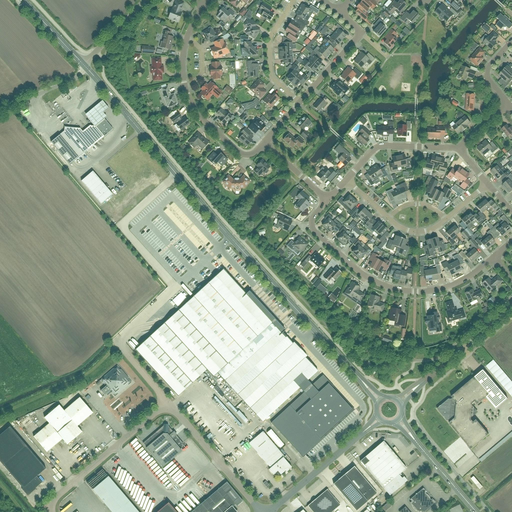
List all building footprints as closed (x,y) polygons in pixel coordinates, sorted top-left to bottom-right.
[(362,0),(360,3),(368,10),(370,7),(373,9),(377,4),(371,0),(370,0),(368,2),(365,0),(362,0)] [(394,2),(387,10),(392,14),(394,12),(398,15),(400,13),(403,10),(402,9),(406,5),(400,0),(397,4),(394,2)] [(458,11),(462,6),(459,3),(461,0),(452,0),(454,1),(454,2),(451,5),(458,11)] [(180,12),(183,4),(176,1),(173,9),(172,9),(168,19),(178,23),(182,13),(180,12)] [(269,21),(273,15),(269,12),(271,9),(263,3),(259,9),(260,9),(257,14),(269,21)] [(364,21),(367,17),(366,16),(368,14),(370,12),(368,10),(360,3),(356,7),(358,9),(355,12),(364,21)] [(299,10),(310,17),(313,12),(317,14),(319,11),(311,5),(308,9),(302,5),(299,10)] [(451,12),(442,5),(437,11),(440,14),(439,15),(440,16),(440,17),(439,18),(440,19),(441,20),(442,21),(444,20),(447,22),(450,18),(453,15),(456,17),(458,15),(453,10),(451,12)] [(227,12),(223,8),(218,13),(219,14),(217,17),(220,20),(223,18),(225,20),(228,16),(230,18),(234,14),(229,10),(227,12)] [(243,8),(238,14),(242,17),(247,12),(243,8)] [(307,22),(310,17),(299,10),(295,15),(300,18),(298,21),(306,26),(307,26),(309,23),(307,22)] [(419,16),(413,11),(409,15),(406,13),(400,19),(406,24),(409,21),(412,24),(419,16)] [(503,17),(500,14),(497,18),(500,21),(496,25),(501,30),(503,27),(504,28),(504,29),(504,30),(505,30),(506,30),(506,29),(506,28),(507,27),(509,30),(511,26),(511,24),(509,22),(510,20),(505,16),(503,17)] [(254,39),(259,30),(253,26),(254,23),(248,19),(245,23),(250,26),(247,31),(247,32),(248,34),(247,34),(254,39)] [(379,37),(386,29),(382,26),(384,23),(379,19),(373,26),(376,28),(373,32),(379,37)] [(302,32),(306,26),(298,21),(296,24),(291,22),(288,27),(300,34),(302,32)] [(226,32),(231,27),(227,22),(221,27),(226,32)] [(326,38),(332,44),(334,42),(338,45),(346,36),(342,33),(344,30),(337,24),(335,26),(338,29),(330,38),(328,36),(326,38)] [(484,25),(481,30),(486,34),(490,29),(484,25)] [(215,36),(212,30),(212,29),(211,28),(210,27),(208,28),(208,30),(202,33),(207,41),(209,40),(211,44),(218,39),(216,36),(215,36)] [(294,42),(300,34),(288,27),(285,32),(289,34),(287,38),(294,42)] [(391,49),(393,46),(392,45),(396,40),(393,38),(396,34),(391,30),(384,37),(387,40),(384,43),(389,48),(391,49)] [(171,46),(173,37),(169,36),(170,33),(164,31),(163,35),(164,35),(162,42),(161,42),(159,47),(170,50),(171,46)] [(317,34),(314,31),(308,38),(311,41),(317,34)] [(494,42),(499,37),(493,32),(489,37),(483,43),(491,50),(496,44),(494,42)] [(332,44),(326,38),(325,38),(321,42),(324,45),(320,49),(317,47),(313,51),(320,58),(322,55),(326,58),(334,50),(330,46),(332,44)] [(224,45),(222,40),(215,43),(217,47),(211,50),(212,52),(211,52),(211,53),(212,55),(213,55),(214,58),(219,56),(219,57),(222,56),(222,55),(228,53),(225,44),(224,45)] [(251,46),(251,42),(244,43),(244,48),(241,48),(242,57),(249,56),(257,56),(257,47),(253,47),(253,46),(251,46)] [(289,53),(289,50),(292,50),(292,43),(282,43),(283,48),(278,48),(279,54),(289,53)] [(141,54),(155,55),(155,49),(151,48),(151,47),(142,46),(141,54)] [(482,56),(484,53),(479,48),(475,52),(476,53),(469,59),(477,66),(483,59),(481,57),(482,55),(482,56)] [(318,60),(320,58),(313,51),(309,56),(311,58),(309,60),(307,58),(305,60),(303,62),(301,65),(308,71),(310,69),(314,72),(322,63),(318,60)] [(289,53),(279,54),(279,60),(283,60),(283,64),(293,63),(292,53),(289,53)] [(365,56),(361,53),(358,56),(359,57),(354,62),(361,68),(366,62),(369,65),(375,59),(368,53),(365,56)] [(161,67),(160,59),(152,59),(152,67),(150,67),(150,73),(152,73),(152,80),(162,80),(161,71),(163,71),(163,67),(161,67)] [(255,65),(254,61),(247,62),(247,69),(248,69),(248,77),(257,76),(257,70),(258,70),(258,65),(255,65)] [(299,63),(297,61),(287,72),(290,75),(286,79),(289,81),(290,83),(298,75),(295,72),(298,69),(296,67),(299,63)] [(219,66),(219,62),(212,63),(212,67),(210,67),(210,76),(212,76),(212,79),(220,79),(220,75),(222,75),(221,72),(222,72),(223,72),(223,70),(222,69),(221,69),(221,66),(219,66)] [(476,72),(470,70),(470,69),(462,66),(461,71),(461,70),(460,73),(459,75),(457,76),(457,77),(457,79),(459,80),(461,79),(461,77),(466,79),(467,76),(469,77),(473,79),(476,72)] [(503,71),(511,78),(511,76),(511,69),(511,70),(507,66),(503,70),(503,71)] [(352,72),(348,68),(345,71),(345,72),(341,77),(348,83),(354,77),(357,80),(362,75),(355,68),(352,72)] [(511,78),(503,71),(499,75),(502,78),(498,82),(501,85),(502,84),(503,85),(501,87),(503,90),(511,80),(511,78)] [(298,75),(290,83),(292,84),(293,84),(295,87),(299,83),(301,85),(308,79),(303,74),(300,77),(298,75)] [(359,81),(362,84),(367,78),(364,76),(359,81)] [(261,98),(266,92),(261,88),(264,85),(258,80),(250,90),(255,95),(256,94),(261,98)] [(349,89),(340,81),(337,84),(335,82),(330,88),(334,91),(333,92),(338,96),(341,92),(344,94),(349,89)] [(206,84),(201,89),(203,91),(200,94),(202,96),(201,97),(201,98),(203,99),(204,99),(205,98),(207,100),(213,94),(217,98),(222,93),(217,89),(218,89),(211,83),(211,82),(208,86),(206,84)] [(170,96),(168,90),(167,87),(162,89),(165,98),(164,98),(167,107),(177,104),(174,95),(170,96)] [(279,99),(274,94),(271,97),(269,94),(263,101),(271,108),(274,105),(276,106),(278,103),(277,101),(279,99)] [(474,99),(474,94),(466,94),(465,110),(473,110),(474,104),(473,104),(474,99)] [(331,103),(325,97),(322,100),(320,99),(313,107),(318,111),(321,108),(323,110),(325,110),(331,103)] [(109,110),(102,102),(85,116),(95,128),(107,119),(103,115),(109,110)] [(224,113),(220,109),(216,114),(220,117),(218,119),(224,125),(229,119),(232,122),(233,122),(235,119),(235,118),(233,116),(232,116),(231,117),(225,112),(224,113)] [(182,120),(180,118),(181,117),(178,113),(169,118),(173,123),(175,122),(176,124),(181,131),(185,128),(184,128),(189,124),(185,117),(182,120)] [(303,129),(310,122),(304,117),(297,124),(303,129)] [(359,121),(363,126),(367,122),(362,117),(359,121)] [(462,132),(468,127),(467,126),(470,123),(465,117),(452,127),(458,134),(461,131),(462,132)] [(96,144),(113,130),(105,120),(96,127),(91,127),(90,126),(85,131),(83,132),(80,129),(65,128),(64,132),(51,143),(70,166),(96,144)] [(255,123),(253,122),(248,128),(255,134),(259,130),(261,131),(265,126),(258,120),(255,123)] [(242,129),(244,127),(237,121),(235,123),(242,129)] [(381,128),(377,128),(377,135),(382,135),(382,136),(388,136),(388,134),(392,134),(392,122),(388,122),(388,127),(381,127),(381,128)] [(406,130),(410,130),(411,122),(406,122),(406,126),(398,125),(398,137),(406,137),(406,130)] [(509,128),(506,125),(501,129),(504,133),(502,135),(505,139),(507,136),(508,137),(511,135),(511,136),(511,126),(509,128)] [(371,134),(363,127),(358,133),(358,134),(355,137),(364,145),(369,140),(367,138),(371,134)] [(444,128),(436,127),(436,129),(427,129),(427,137),(434,138),(434,137),(436,137),(436,138),(439,138),(439,135),(444,135),(444,128)] [(247,146),(252,141),(248,136),(250,133),(245,128),(240,133),(242,135),(238,140),(242,143),(243,143),(247,146)] [(202,150),(208,143),(197,133),(188,143),(194,148),(197,145),(202,150)] [(307,141),(311,137),(307,133),(303,138),(307,141)] [(295,140),(289,134),(283,140),(292,148),(295,145),(299,148),(304,142),(298,137),(295,140)] [(489,145),(486,141),(477,148),(483,156),(490,150),(493,153),(498,149),(492,142),(489,145)] [(339,145),(334,150),(337,153),(338,153),(341,155),(341,156),(338,159),(345,166),(351,160),(348,158),(344,155),(347,152),(339,145)] [(217,157),(216,156),(216,155),(213,152),(207,160),(212,164),(212,163),(215,165),(217,163),(222,167),(228,160),(220,153),(217,157)] [(410,160),(405,161),(404,155),(398,156),(401,167),(405,166),(406,169),(412,167),(410,160)] [(394,165),(390,165),(391,173),(397,171),(397,168),(401,167),(398,156),(392,158),(394,165)] [(430,162),(426,160),(424,168),(431,170),(432,167),(435,168),(438,157),(432,156),(430,162)] [(447,166),(446,166),(443,165),(444,159),(438,157),(435,168),(434,171),(438,172),(445,174),(447,166)] [(494,176),(503,168),(500,164),(503,161),(501,158),(492,166),(494,168),(491,171),(492,171),(491,172),(494,176)] [(266,174),(268,171),(268,170),(267,169),(270,167),(262,160),(256,166),(258,167),(254,171),(259,176),(263,172),(265,174),(266,174)] [(371,169),(378,178),(381,176),(382,179),(387,175),(388,176),(390,175),(386,166),(383,168),(384,169),(380,171),(376,165),(371,169)] [(455,173),(451,170),(447,177),(451,180),(453,177),(457,180),(464,171),(459,168),(455,173)] [(507,172),(503,168),(494,176),(497,180),(498,179),(500,178),(502,180),(510,173),(508,171),(507,172)] [(328,172),(325,169),(318,177),(323,181),(326,178),(329,182),(336,174),(330,169),(328,172)] [(370,178),(367,180),(371,186),(374,184),(375,185),(380,182),(378,178),(371,169),(366,172),(370,178)] [(101,204),(112,194),(93,171),(81,181),(101,204)] [(464,171),(457,180),(462,184),(460,187),(464,190),(470,182),(469,182),(469,183),(465,180),(469,175),(464,171)] [(505,190),(511,184),(511,175),(511,174),(506,178),(508,180),(503,185),(502,186),(505,190)] [(233,180),(228,176),(223,182),(230,188),(234,188),(235,189),(235,190),(236,190),(238,190),(239,189),(239,188),(244,188),(249,182),(243,177),(240,180),(233,180)] [(438,182),(431,179),(425,192),(428,194),(430,195),(428,198),(434,201),(438,191),(434,190),(438,182)] [(397,190),(401,200),(407,197),(404,191),(408,190),(405,183),(398,186),(400,189),(397,190)] [(451,191),(445,188),(442,193),(438,191),(434,201),(440,203),(442,197),(447,200),(451,191)] [(388,198),(389,198),(392,196),(395,202),(401,200),(397,190),(393,191),(392,189),(386,192),(388,198)] [(305,209),(310,204),(306,201),(309,198),(302,192),(296,198),(299,200),(295,205),(294,205),(294,206),(294,207),(294,208),(295,208),(296,209),(297,209),(297,208),(298,208),(302,212),(305,209)] [(344,209),(354,198),(352,196),(350,196),(349,195),(345,200),(341,197),(337,202),(343,207),(344,209)] [(356,211),(353,208),(357,203),(356,202),(356,200),(354,198),(344,209),(345,209),(346,210),(349,212),(347,214),(351,217),(355,212),(356,211)] [(480,203),(486,209),(490,206),(494,211),(498,208),(493,202),(489,205),(484,199),(480,203)] [(174,200),(162,211),(202,256),(215,244),(174,200)] [(481,213),(486,209),(480,203),(475,206),(481,212),(478,215),(483,221),(486,218),(481,213)] [(355,212),(351,217),(350,217),(353,220),(355,218),(357,220),(359,218),(361,220),(368,212),(363,208),(358,215),(355,212)] [(372,216),(368,212),(361,220),(363,222),(361,224),(367,229),(374,220),(371,218),(372,216)] [(466,216),(465,216),(470,222),(473,225),(476,223),(475,222),(476,221),(479,224),(482,221),(476,214),(473,217),(470,213),(469,213),(468,212),(465,215),(466,216)] [(160,213),(150,222),(191,267),(201,258),(160,213)] [(325,230),(332,222),(331,220),(333,218),(328,214),(324,218),(326,220),(322,225),(323,226),(323,228),(325,230)] [(287,231),(292,221),(279,215),(277,219),(279,220),(277,225),(275,224),(273,227),(278,229),(279,227),(287,231)] [(500,226),(506,233),(510,230),(506,225),(507,223),(509,222),(503,215),(500,218),(502,221),(498,225),(500,226)] [(473,225),(470,222),(465,216),(461,220),(466,226),(467,228),(464,230),(470,236),(473,234),(469,229),(473,226),(473,225)] [(332,222),(325,230),(328,232),(329,232),(330,233),(332,230),(336,233),(342,226),(337,221),(334,224),(332,222)] [(376,234),(383,226),(378,222),(374,226),(371,224),(367,229),(372,234),(373,232),(376,234)] [(148,224),(138,233),(179,278),(189,268),(148,224)] [(500,226),(498,225),(497,224),(495,225),(490,230),(496,237),(499,234),(502,237),(506,233),(500,226)] [(449,229),(455,235),(459,232),(454,225),(449,229)] [(387,229),(384,226),(384,227),(383,226),(376,234),(378,236),(376,238),(381,242),(389,234),(386,231),(387,230),(387,229)] [(340,243),(350,232),(348,231),(343,227),(339,232),(341,234),(337,239),(338,240),(338,241),(340,243)] [(455,235),(449,229),(445,232),(450,238),(448,240),(452,245),(455,243),(453,241),(457,237),(455,235)] [(492,239),(496,237),(490,230),(486,233),(487,234),(485,235),(487,237),(485,239),(491,246),(495,243),(492,239)] [(466,240),(469,237),(464,231),(460,234),(466,240)] [(351,233),(350,232),(340,243),(342,245),(344,245),(345,246),(349,241),(352,243),(356,239),(351,235),(351,233)] [(397,249),(401,238),(400,238),(395,236),(393,241),(389,240),(386,248),(393,251),(394,248),(397,249)] [(437,237),(431,239),(435,249),(437,248),(439,253),(445,251),(442,241),(439,242),(437,237)] [(478,248),(472,240),(470,237),(467,240),(468,242),(471,246),(469,248),(472,251),(470,252),(475,259),(480,256),(475,250),(478,248)] [(307,245),(299,238),(294,243),(291,241),(286,246),(291,251),(297,255),(307,245)] [(402,238),(401,238),(397,249),(400,250),(398,253),(405,256),(408,247),(404,246),(406,240),(402,238)] [(435,249),(431,239),(426,241),(428,247),(424,248),(424,247),(423,247),(427,257),(433,255),(433,253),(435,252),(435,249)] [(491,246),(485,239),(483,241),(481,239),(479,241),(477,239),(475,241),(479,246),(481,244),(486,250),(491,246)] [(362,249),(360,247),(362,245),(358,241),(354,245),(356,247),(352,252),(353,253),(353,255),(355,257),(362,249)] [(362,249),(355,257),(357,259),(359,259),(360,259),(364,255),(367,257),(372,251),(365,245),(362,249)] [(475,259),(470,252),(468,254),(465,251),(463,253),(462,251),(459,254),(464,260),(467,258),(471,263),(475,259)] [(312,258),(309,256),(300,265),(303,268),(310,260),(318,267),(324,260),(316,253),(312,258)] [(374,270),(380,261),(377,259),(379,257),(373,253),(369,260),(372,262),(369,267),(374,270)] [(451,264),(456,273),(461,270),(459,266),(464,263),(463,261),(457,255),(452,257),(455,262),(451,264)] [(380,261),(374,270),(380,273),(382,269),(386,271),(390,263),(384,260),(383,263),(380,261)] [(456,273),(451,264),(448,265),(446,262),(441,265),(446,274),(449,272),(450,275),(456,273)] [(401,269),(401,267),(392,265),(391,269),(389,269),(387,273),(390,274),(394,275),(393,278),(399,280),(401,269)] [(430,270),(432,280),(438,279),(437,275),(441,274),(439,265),(435,266),(435,267),(432,267),(433,270),(430,270)] [(401,269),(399,280),(404,281),(405,279),(410,280),(412,270),(407,269),(408,267),(405,266),(404,270),(401,269)] [(432,280),(430,270),(427,271),(426,268),(424,269),(423,267),(419,267),(421,277),(425,277),(426,281),(432,280)] [(341,273),(336,268),(333,271),(331,269),(323,278),(328,282),(331,278),(334,280),(341,273)] [(167,320),(135,350),(177,397),(207,370),(213,377),(217,373),(262,422),(318,371),(305,357),(307,356),(294,342),(292,344),(279,330),(281,328),(249,292),(246,294),(223,269),(190,299),(187,295),(182,299),(179,295),(161,311),(164,313),(164,320),(167,320)] [(495,287),(502,281),(498,276),(491,282),(488,278),(489,279),(486,282),(486,281),(485,282),(483,284),(482,283),(484,285),(484,286),(486,288),(490,292),(496,287),(495,287)] [(353,283),(352,282),(345,293),(347,294),(347,295),(347,296),(348,297),(349,297),(350,297),(353,298),(353,297),(360,301),(364,295),(358,291),(360,288),(355,285),(356,284),(353,283)] [(319,284),(315,289),(323,295),(326,290),(319,284)] [(474,294),(472,290),(465,293),(467,297),(470,303),(477,300),(477,299),(483,296),(480,291),(474,294)] [(328,297),(334,303),(337,299),(331,293),(328,297)] [(374,297),(370,296),(371,295),(370,295),(367,306),(374,308),(373,309),(382,312),(384,304),(381,303),(380,305),(377,304),(379,297),(374,296),(374,297)] [(497,301),(493,296),(487,301),(492,306),(497,301)] [(454,309),(453,307),(454,307),(452,301),(445,303),(447,309),(448,311),(446,313),(448,319),(447,319),(447,320),(448,323),(449,323),(451,323),(451,322),(451,321),(453,320),(459,319),(465,317),(463,310),(457,311),(456,310),(454,309)] [(394,310),(391,309),(388,320),(395,322),(394,324),(395,324),(399,325),(404,326),(405,316),(400,315),(400,310),(395,309),(394,310)] [(437,313),(437,312),(431,313),(431,316),(427,316),(427,319),(425,320),(426,324),(427,324),(428,329),(436,328),(436,332),(441,331),(440,325),(439,325),(438,319),(439,319),(439,316),(436,316),(436,313),(437,313)] [(394,339),(385,336),(383,341),(393,344),(394,339)] [(115,397),(131,383),(117,366),(100,380),(106,386),(100,391),(104,395),(109,391),(115,397)] [(508,399),(483,370),(451,397),(452,398),(451,399),(448,399),(437,409),(447,420),(449,421),(450,422),(449,423),(471,449),(489,434),(476,420),(473,422),(471,420),(472,404),(475,402),(477,405),(486,397),(496,409),(508,399)] [(333,386),(323,375),(271,423),(303,457),(325,437),(324,436),(335,426),(336,427),(340,423),(339,422),(352,410),(332,388),(333,386)] [(93,413),(79,398),(64,411),(59,405),(44,418),(49,423),(33,437),(47,452),(62,439),(67,445),(82,432),(77,426),(93,413)] [(168,426),(167,426),(163,426),(163,425),(163,426),(143,443),(146,448),(162,468),(182,451),(178,447),(183,444),(168,426)] [(10,427),(0,435),(0,461),(23,489),(22,489),(28,496),(36,489),(36,488),(42,483),(37,477),(46,469),(10,427)] [(292,468),(283,458),(284,457),(263,431),(249,443),(269,467),(270,466),(271,468),(269,469),(273,475),(276,472),(280,477),(286,472),(292,468)] [(511,432),(479,459),(481,461),(511,435),(511,432)] [(33,443),(30,445),(38,456),(41,454),(33,443)] [(401,478),(399,475),(406,468),(385,444),(381,443),(360,461),(389,496),(407,481),(403,477),(401,478)] [(377,493),(354,466),(333,484),(356,511),(377,493)] [(474,476),(471,478),(480,488),(482,486),(474,476)] [(111,511),(138,511),(108,477),(93,490),(111,511)] [(236,506),(243,501),(227,482),(191,511),(176,511),(168,503),(157,511),(234,511),(231,508),(235,505),(236,506)] [(312,511),(331,511),(340,505),(327,490),(328,489),(328,488),(306,507),(307,506),(312,511)] [(431,500),(430,500),(430,499),(429,497),(428,496),(427,495),(426,494),(425,494),(425,493),(426,492),(423,488),(410,500),(411,501),(410,503),(417,511),(420,511),(423,511),(435,502),(432,499),(431,500)]
